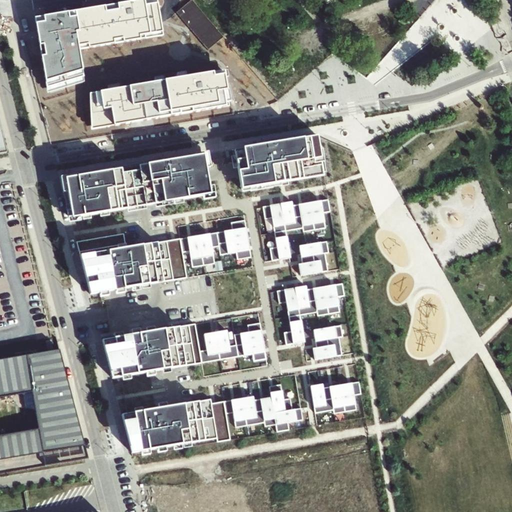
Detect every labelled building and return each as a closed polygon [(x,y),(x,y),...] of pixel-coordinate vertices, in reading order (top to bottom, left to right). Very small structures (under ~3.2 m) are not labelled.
[(79,50),(163,36),(157,0),(144,0),(35,18),(47,92),(84,80),(79,50)] [(230,26),(233,22),(232,19),(228,17),(225,17),(223,21),(223,25),(227,26),(230,26)] [(213,77),(212,74),(89,93),(91,129),(225,107),(222,92),(226,91),(224,76),(213,77)] [(235,150),(241,190),(324,176),(318,136),(235,150)] [(210,195),(204,155),(66,178),(73,218),(210,195)] [(292,206),(291,203),(263,207),(265,220),(272,219),(276,248),(269,249),(271,262),(290,259),(286,232),(302,229),(303,233),(325,229),(323,214),(330,213),(328,200),(292,206)] [(251,259),(245,222),(231,224),(232,231),(126,248),(124,234),(77,242),(90,294),(186,278),(182,253),(189,252),(192,268),(214,265),(212,249),(218,247),(220,256),(236,254),(237,261),(251,259)] [(328,251),(326,240),(299,244),(302,262),(298,263),(300,274),(327,270),(324,252),(328,251)] [(193,297),(251,286),(248,271),(190,282),(193,297)] [(305,284),(276,289),(278,302),(285,301),(290,330),(283,331),(285,344),(304,341),(299,314),(315,311),(316,315),(339,311),(336,296),(343,295),(341,282),(305,288),(305,284)] [(253,361),(266,358),(260,322),(247,324),(248,332),(233,334),(235,345),(229,346),(226,330),(203,334),(206,349),(199,351),(194,323),(102,339),(112,378),(252,354),(253,361)] [(342,336),(340,324),(312,329),(315,347),(312,347),(313,359),(341,354),(338,337),(342,336)] [(0,473),(87,458),(65,370),(59,350),(0,359),(0,473)] [(302,420),(300,409),(292,410),(290,399),(283,400),(281,386),(269,388),(271,399),(254,401),(253,398),(211,404),(210,400),(121,414),(131,452),(216,438),(216,442),(229,440),(225,414),(233,413),(235,426),(263,422),(264,426),(274,424),(276,431),(288,429),(287,422),(302,420)]
